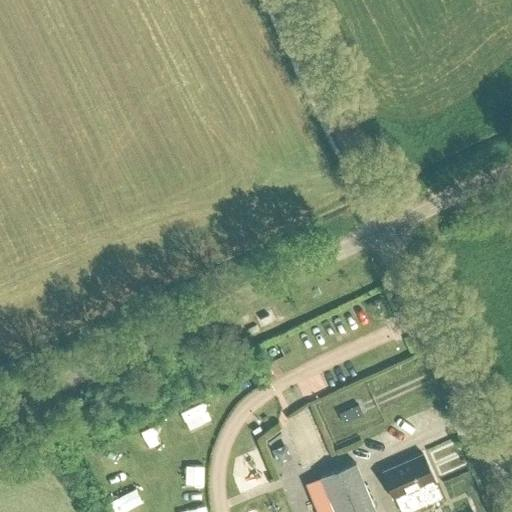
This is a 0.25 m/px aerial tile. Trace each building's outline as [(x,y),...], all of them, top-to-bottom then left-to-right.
[(358,404),(340,411),(344,421),(362,414),(358,404)] [(124,434),(130,445),(152,433),(146,422),(124,434)] [(86,454),(93,470),(110,463),(103,447),(86,454)] [(382,470),(395,498),(435,480),(422,452),(382,470)] [(193,480),(192,459),(171,460),(172,480),(193,480)] [(376,511),(356,462),(321,476),(336,511),(376,511)] [(102,504),(105,511),(130,511),(124,495),(102,504)] [(169,503),(169,511),(194,511),(194,502),(169,503)]
